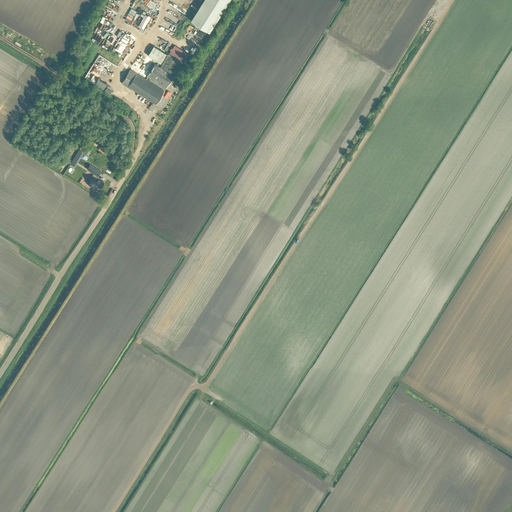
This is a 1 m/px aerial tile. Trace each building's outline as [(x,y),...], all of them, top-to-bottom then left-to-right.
[(209,31),(228,0),(202,0),(190,19),(209,31)] [(166,88),(175,74),(174,73),(182,62),(168,53),(156,45),(147,60),(144,64),(142,67),(146,69),(146,70),(149,72),(146,76),(166,88)] [(155,105),(164,91),(130,69),(121,83),(155,105)] [(79,149),(70,163),(74,166),(83,152),(79,149)] [(98,176),(101,171),(91,164),(88,169),(98,176)] [(98,191),(104,182),(93,175),(87,184),(98,191)]
